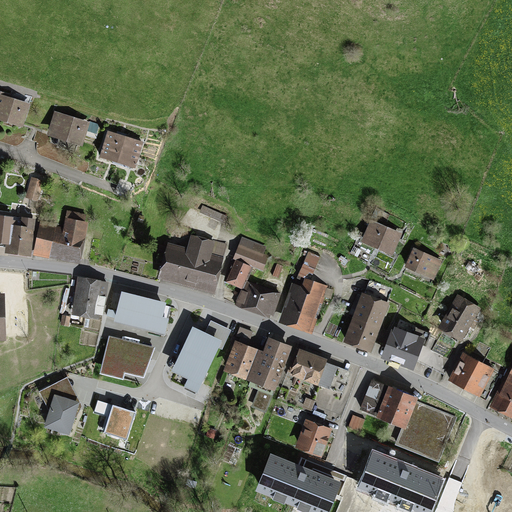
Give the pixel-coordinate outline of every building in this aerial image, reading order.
[(0,93),(0,115),(20,122),(25,106),(7,100),(8,96),(0,93)] [(84,124),(58,116),(53,132),(79,141),(84,124)] [(113,161),(114,158),(135,164),(142,141),(109,131),(102,158),(113,161)] [(116,167),(111,180),(118,183),(124,170),(116,167)] [(28,197),(37,199),(42,182),(33,179),(28,197)] [(42,222),(35,251),(50,254),(51,252),(78,258),(82,239),(87,216),(70,213),(65,235),(55,233),(57,225),(42,222)] [(0,243),(10,245),(9,250),(31,253),(35,220),(0,215),(0,243)] [(390,250),(397,235),(392,233),(394,230),(387,227),(386,230),(374,225),(367,239),(390,250)] [(105,243),(108,230),(97,228),(94,241),(105,243)] [(187,280),(216,287),(223,259),(210,256),(214,241),(193,236),(188,252),(171,248),(164,275),(187,281),(187,280)] [(262,270),(267,258),(260,255),(263,248),(242,240),(234,259),(253,266),(262,270)] [(414,250),(407,265),(433,277),(440,261),(414,250)] [(298,276),(306,279),(311,280),(319,256),(306,252),(298,276)] [(228,279),(244,286),(244,285),(253,266),(234,259),(229,270),(232,272),(228,279)] [(273,276),(279,278),(284,266),(278,264),(273,276)] [(311,280),(306,279),(302,287),(297,286),(286,319),(308,327),(317,298),(322,300),(327,285),(311,280)] [(83,280),(78,310),(102,314),(107,284),(83,280)] [(346,340),(370,349),(393,288),(370,280),(364,295),(346,340)] [(258,290),(244,285),(244,286),(237,300),(253,306),(258,290)] [(273,313),(280,294),(269,291),(269,293),(258,290),(253,306),(273,313)] [(463,293),(443,325),(460,336),(467,324),(474,328),(478,320),(472,316),(478,306),(470,302),(472,298),(463,293)] [(171,307),(163,305),(124,295),(118,319),(157,329),(165,331),(171,307)] [(224,344),(229,332),(214,325),(208,337),(195,331),(177,368),(191,375),(187,385),(198,390),(203,380),(201,379),(218,342),(224,344)] [(396,327),(385,355),(411,365),(414,358),(421,338),(405,332),(405,331),(396,327)] [(423,333),(421,338),(414,358),(445,373),(448,358),(432,350),(438,340),(423,333)] [(247,375),(256,352),(246,348),(248,341),(240,338),(228,368),(247,375)] [(119,378),(121,368),(142,373),(151,350),(111,340),(103,374),(119,378)] [(274,385),(288,348),(270,341),(256,378),(252,377),(249,385),(262,390),(257,402),(268,406),(275,386),(274,385)] [(491,348),(480,342),(474,352),(486,358),(491,348)] [(286,375),(293,378),(294,373),(316,381),(316,382),(343,392),(350,375),(322,365),(324,361),(296,350),(286,375)] [(499,374),(504,376),(507,369),(496,362),(492,369),(465,353),(452,377),(450,380),(486,399),(499,374)] [(504,376),(501,381),(502,381),(492,402),(511,412),(511,367),(509,366),(507,369),(504,376)] [(65,379),(39,392),(49,410),(51,409),(55,396),(69,400),(75,397),(65,379)] [(360,408),(404,426),(414,401),(416,398),(373,380),(360,408)] [(69,400),(55,396),(51,409),(47,425),(69,432),(77,403),(69,400)] [(438,460),(455,418),(414,401),(404,426),(397,443),(438,460)] [(127,439),(135,412),(113,404),(104,432),(127,439)] [(365,419),(353,415),(348,426),(360,431),(365,419)] [(328,430),(309,423),(300,446),(319,453),(328,430)] [(400,466),(374,456),(362,484),(377,490),(378,488),(389,493),(388,495),(401,500),(402,498),(413,503),(413,505),(427,511),(439,482),(413,471),(414,469),(401,464),(400,466)] [(298,468),(272,458),(260,487),(275,493),(276,491),(287,495),(286,497),(299,502),(300,500),(311,505),(310,507),(322,511),(325,511),(337,484),(311,474),(311,472),(298,466),(298,468)] [(501,486),(475,476),(464,505),(478,510),(479,509),(487,511),(511,511),(511,488),(502,484),(501,486)]
